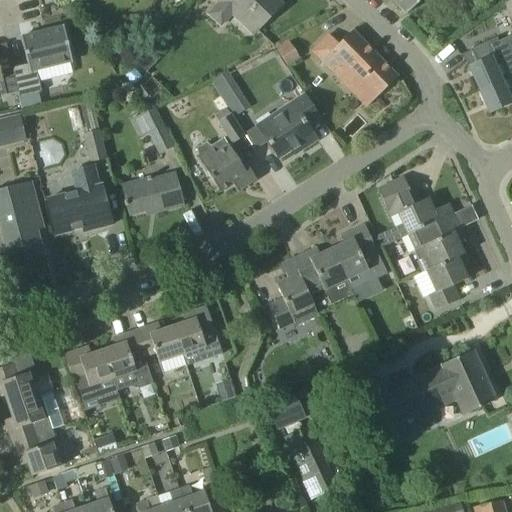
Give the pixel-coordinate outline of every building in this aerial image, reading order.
[(251,35),(256,30),(281,5),(276,0),(215,0),(219,3),(207,16),(220,28),(231,16),(251,35)] [(421,0),(393,0),(406,14),(421,0)] [(36,71),(72,62),(63,27),(21,37),(27,65),(12,68),(18,93),(19,98),(41,93),(36,71)] [(352,31),(320,62),(343,85),(353,76),(375,99),(397,77),(352,31)] [(468,67),(478,90),(511,75),(511,63),(510,58),(506,60),(496,38),(469,50),(476,64),(468,67)] [(274,47),(286,66),(299,58),(287,39),(274,47)] [(0,80),(2,80),(6,96),(18,93),(12,68),(10,62),(0,64),(0,80)] [(511,75),(478,90),(489,113),(511,103),(511,75)] [(228,108),(237,101),(222,77),(212,84),(228,108)] [(284,114),(260,130),(278,159),(298,146),(301,150),(317,140),(308,127),(320,119),(304,94),(281,110),(284,114)] [(91,102),(79,105),(85,128),(82,129),(83,135),(82,135),(90,163),(107,159),(99,131),(91,102)] [(159,155),(165,152),(174,147),(155,108),(139,116),(159,155)] [(232,145),(245,136),(231,114),(217,123),(232,145)] [(0,147),(26,142),(20,115),(0,120),(0,147)] [(198,155),(196,156),(219,193),(232,185),(237,192),(256,180),(246,165),(242,168),(224,138),(211,147),(206,144),(196,150),(198,155)] [(56,235),(82,229),(83,233),(112,225),(101,185),(98,186),(93,166),(71,172),(76,192),(47,199),(56,235)] [(157,209),(158,213),(184,206),(175,173),(150,180),(149,177),(146,178),(147,182),(121,189),(129,216),(157,209)] [(397,215),(402,225),(375,238),(380,248),(407,236),(452,214),(448,204),(433,211),(428,199),(413,205),(411,200),(412,199),(403,177),(377,189),(391,218),(397,215)] [(5,196),(4,190),(0,190),(0,216),(3,215),(12,250),(21,248),(21,249),(25,248),(26,253),(42,249),(37,230),(43,228),(33,189),(5,196)] [(426,258),(431,268),(463,253),(458,242),(464,240),(452,214),(407,236),(419,261),(426,258)] [(343,244),(332,249),(346,281),(359,275),(364,285),(387,274),(382,263),(367,270),(361,255),(375,249),(364,226),(340,237),(343,244)] [(292,260),(312,301),(325,295),(330,305),(352,294),(351,294),(352,293),(346,281),(332,249),(320,254),(317,248),(292,260)] [(434,292),(428,295),(436,312),(459,300),(452,286),(467,279),(461,267),(468,264),(463,253),(431,268),(425,271),(434,292)] [(268,306),(276,324),(279,330),(295,323),(292,317),(313,307),(310,302),(312,301),(292,260),(281,265),(288,279),(276,285),(283,299),(268,306)] [(182,355),(200,349),(203,358),(206,360),(221,354),(205,307),(182,315),(184,323),(172,327),(182,355)] [(158,323),(135,331),(143,356),(155,352),(158,362),(160,362),(164,374),(186,366),(182,355),(172,327),(160,331),(158,323)] [(113,378),(112,378),(117,390),(118,391),(131,387),(138,389),(153,384),(143,356),(135,331),(112,339),(115,346),(103,350),(113,378)] [(99,382),(112,378),(113,378),(103,350),(92,354),(89,347),(64,355),(81,404),(104,396),(99,382)] [(440,367),(371,398),(392,444),(433,425),(428,414),(456,401),(463,416),(495,401),(472,351),(440,365),(440,367)] [(37,395),(33,384),(39,383),(29,353),(9,360),(11,365),(0,368),(0,395),(4,394),(7,405),(37,395)] [(268,392),(263,389),(255,389),(257,401),(269,400),(268,392)] [(4,421),(12,442),(51,430),(40,395),(37,396),(37,395),(7,405),(12,418),(4,421)] [(336,491),(308,427),(282,438),(310,502),(336,491)] [(51,430),(12,442),(20,466),(27,464),(31,476),(60,467),(53,444),(56,443),(51,430)] [(98,455),(112,450),(107,435),(94,440),(98,455)] [(123,455),(109,460),(114,475),(129,470),(123,455)] [(179,490),(187,511),(210,511),(204,492),(192,496),(189,486),(179,490)] [(86,506),(88,511),(113,511),(105,489),(95,493),(98,502),(86,506)] [(187,511),(179,490),(169,493),(172,503),(161,507),(163,511),(187,511)] [(506,511),(503,500),(475,507),(476,511),(506,511)] [(88,511),(86,506),(75,510),(72,501),(62,504),(64,511),(88,511)] [(163,511),(161,507),(150,510),(147,501),(135,505),(137,511),(163,511)]
